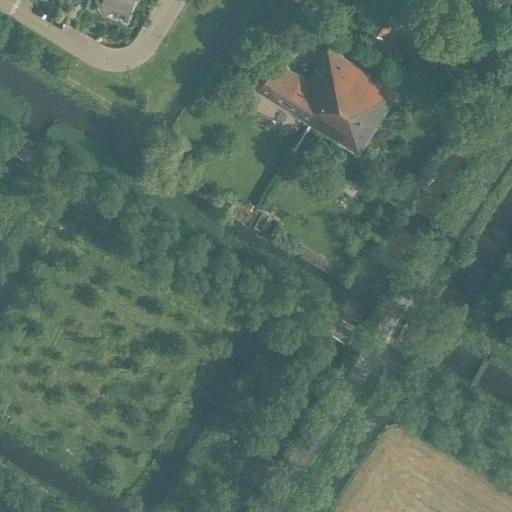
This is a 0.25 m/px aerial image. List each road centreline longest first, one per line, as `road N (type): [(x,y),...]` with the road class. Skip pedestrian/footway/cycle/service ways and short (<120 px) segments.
road 1 (unclassified): [(271,511),(511,144)]
road 2 (residential): [(5,0),(100,58),(144,55),(176,0)]
